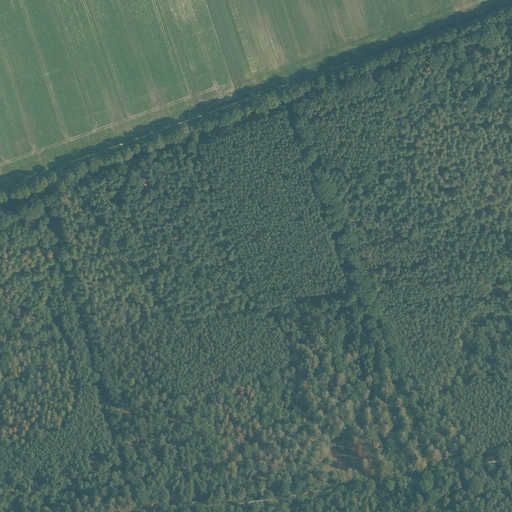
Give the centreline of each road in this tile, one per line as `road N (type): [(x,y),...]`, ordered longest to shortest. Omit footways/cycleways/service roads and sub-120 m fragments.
road 1 (track): [(288,93),(44,183)]
road 2 (track): [(430,473),(184,511)]
road 3 (track): [(288,93),(511,10)]
road 4 (track): [(362,286),(288,93)]
